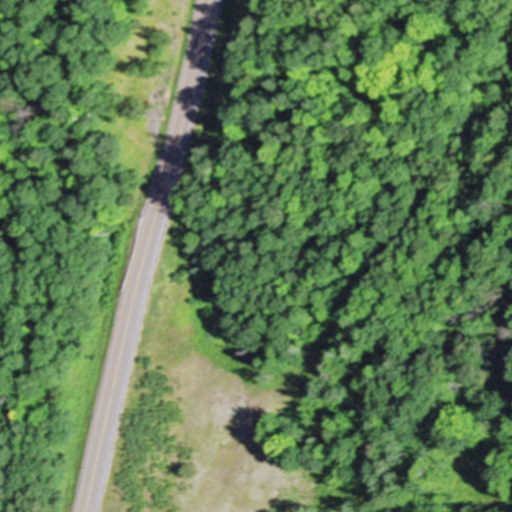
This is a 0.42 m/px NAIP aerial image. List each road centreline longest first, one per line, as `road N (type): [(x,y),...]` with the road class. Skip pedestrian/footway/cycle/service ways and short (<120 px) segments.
road 1 (secondary): [(89,511),(203,0)]
road 2 (track): [(217,511),(511,90)]
